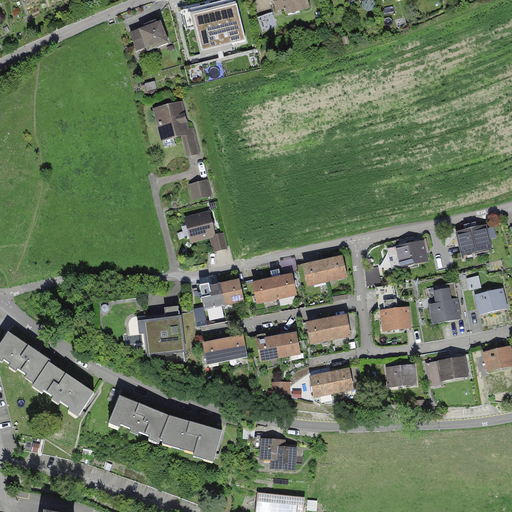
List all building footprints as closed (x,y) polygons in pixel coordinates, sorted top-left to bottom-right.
[(306,0),(274,0),(276,7),(285,4),(287,13),(309,8),(306,0)] [(237,2),(193,13),(203,52),(246,41),(237,2)] [(273,13),(259,18),(264,32),(278,27),(273,13)] [(161,23),(131,35),(137,50),(146,47),(148,52),(169,44),(161,23)] [(186,105),(157,113),(166,145),(185,140),(190,159),(200,156),(186,105)] [(209,183),(189,188),(194,204),(213,199),(209,183)] [(212,214),(185,220),(192,247),(219,240),(212,214)] [(488,224),(457,231),(461,252),(492,245),(488,224)] [(425,237),(389,246),(395,268),(430,259),(425,237)] [(348,251),(326,256),(331,278),(353,273),(348,251)] [(326,256),(304,261),(309,283),(331,278),(326,256)] [(379,266),(364,270),(369,286),(383,282),(379,266)] [(296,271),(275,275),(279,297),(300,293),(296,271)] [(467,277),(469,289),(481,287),(479,274),(467,277)] [(275,275),(254,279),(259,301),(279,297),(275,275)] [(243,276),(221,281),(226,301),(247,297),(243,276)] [(221,281),(200,285),(204,305),(226,301),(221,281)] [(437,304),(430,305),(433,323),(462,317),(459,300),(451,301),(448,285),(434,288),(437,304)] [(507,286),(474,294),(479,313),(511,305),(507,286)] [(409,306),(379,310),(382,332),(413,327),(409,306)] [(166,316),(145,318),(150,356),(177,352),(178,362),(186,361),(179,308),(166,310),(166,316)] [(350,313),(330,316),(333,335),(353,331),(350,313)] [(330,316),(309,320),(312,338),(333,335),(330,316)] [(299,329),(279,333),(283,354),(303,350),(299,329)] [(244,332),(224,337),(229,359),(249,354),(244,332)] [(279,333),(259,337),(263,358),(283,354),(279,333)] [(51,362),(9,334),(0,347),(0,358),(37,383),(49,364),(51,362)] [(224,337),(204,341),(209,363),(229,359),(224,337)] [(511,347),(486,354),(491,375),(511,369),(511,347)] [(464,356),(438,361),(442,380),(468,375),(464,356)] [(416,362),(386,367),(389,388),(418,384),(416,362)] [(94,394),(49,364),(35,385),(80,415),(94,394)] [(351,367),(330,371),(334,389),(354,386),(351,367)] [(330,371),(310,375),(314,393),(334,389),(330,371)] [(290,382),(275,383),(276,395),(290,394),(290,382)] [(171,417),(120,397),(111,421),(161,441),(171,417)] [(222,432),(171,417),(161,441),(196,450),(195,454),(215,459),(222,432)] [(285,442),(263,440),(262,460),(273,461),(273,469),(295,471),(296,450),(284,449),(285,442)] [(296,511),(298,500),(259,496),(257,511),(296,511)]
